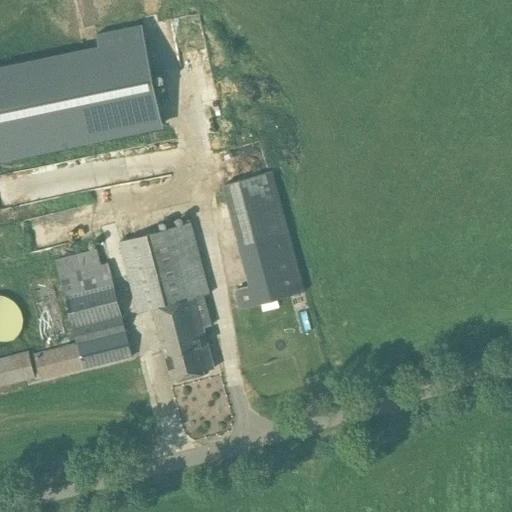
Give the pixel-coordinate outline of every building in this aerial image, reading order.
[(0,167),(169,122),(143,24),(113,32),(117,48),(0,78),(0,167)] [(304,293),(271,173),(224,185),(252,286),(237,290),(242,310),(304,293)] [(209,294),(190,224),(120,243),(138,312),(153,308),(173,382),(208,373),(201,348),(207,346),(202,328),(211,326),(203,296),(209,294)] [(101,266),(97,250),(55,260),(77,345),(34,355),(40,380),(132,356),(109,264),(101,266)] [(0,300),(0,332),(11,333),(15,302),(0,300)] [(0,385),(35,377),(29,352),(0,359),(0,385)]
